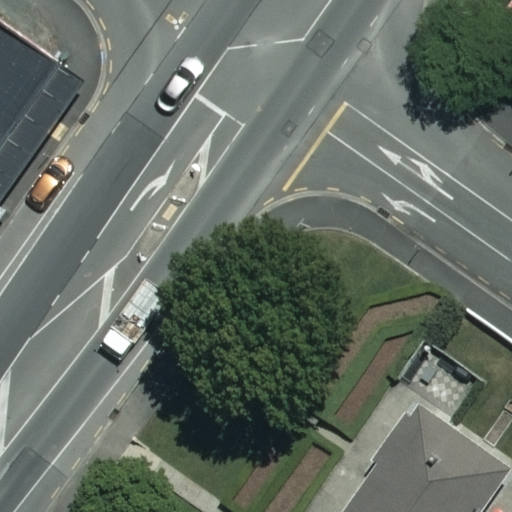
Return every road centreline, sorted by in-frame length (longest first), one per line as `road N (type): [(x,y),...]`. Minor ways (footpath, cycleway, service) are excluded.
road 1 (secondary): [(263,47),(0,421)]
road 2 (residential): [(263,47),(511,223)]
